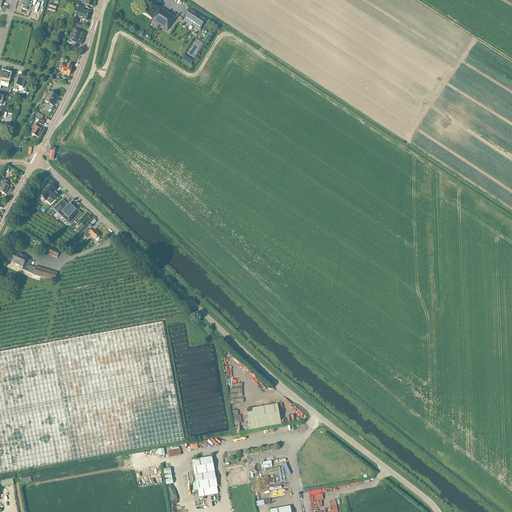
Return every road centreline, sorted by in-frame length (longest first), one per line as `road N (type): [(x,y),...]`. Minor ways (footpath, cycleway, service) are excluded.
road 1 (unclassified): [(35,158),(290,394),(437,511)]
road 2 (track): [(102,74),(119,34),(190,76),(218,38),(232,36),(511,219)]
road 3 (unclassified): [(35,158),(78,75),(101,0)]
road 4 (track): [(54,121),(68,113),(89,76),(98,11)]
